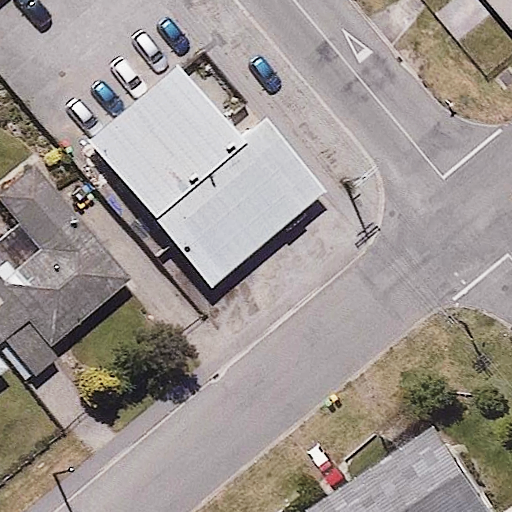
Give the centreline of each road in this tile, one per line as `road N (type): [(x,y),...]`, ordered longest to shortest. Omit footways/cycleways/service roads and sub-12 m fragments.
road 1 (residential): [(477,218),(127,511)]
road 2 (residential): [(290,0),(477,218)]
